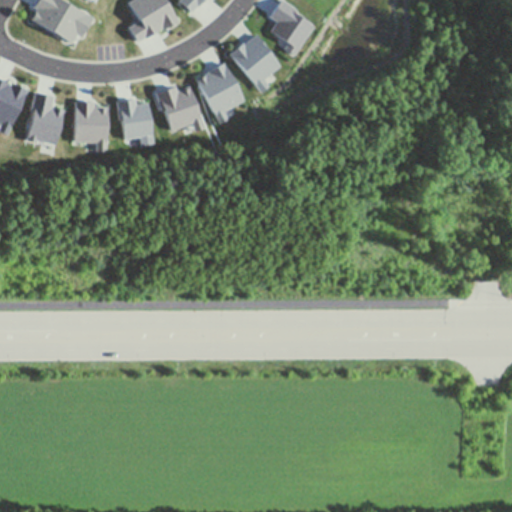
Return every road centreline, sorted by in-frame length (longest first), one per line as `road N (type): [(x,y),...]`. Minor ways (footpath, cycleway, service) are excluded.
road 1 (tertiary): [(487,332),(0,336)]
road 2 (residential): [(246,0),(207,42),(144,72),(61,74),(0,48)]
